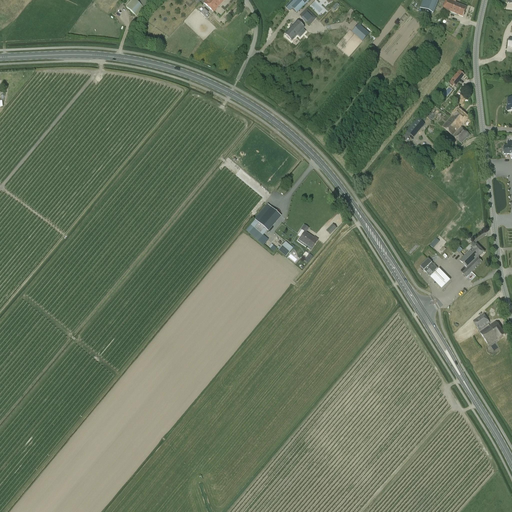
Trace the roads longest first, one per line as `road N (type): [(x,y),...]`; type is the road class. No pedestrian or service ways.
road 1 (primary): [(511,463),(339,186),(278,124),(176,70),(89,54),(0,58)]
road 2 (tertiary): [(511,318),(475,62),(484,0)]
